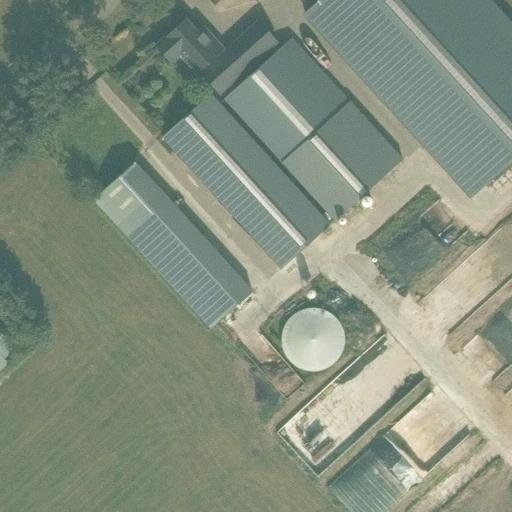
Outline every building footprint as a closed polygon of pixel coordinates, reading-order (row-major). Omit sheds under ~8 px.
[(315,0),(302,15),(469,199),(511,159),(511,25),(489,0),(315,0)] [(225,53),(202,28),(196,33),(184,21),(156,47),(169,62),(170,63),(171,62),(186,79),(196,70),(214,90),(219,95),(278,43),(259,21),(225,53)] [(281,165),(335,221),(402,159),(351,102),(336,86),(324,73),(292,38),(222,100),(239,119),(281,165)] [(207,96),(163,137),(283,267),(327,226),(233,125),(207,96)] [(210,329),(251,292),(134,162),(92,200),(210,329)] [(325,311),(324,310),(317,309),(309,309),(299,311),(293,315),(286,322),(281,331),(280,342),(283,353),(288,362),(295,367),(307,371),(316,372),(326,369),(334,364),(341,356),(344,346),(344,337),(341,325),(335,317),(329,313),(325,311)] [(0,371),(9,363),(2,356),(13,346),(2,335),(0,336),(0,371)] [(362,464),(334,492),(353,511),(382,511),(396,499),(362,464)]
